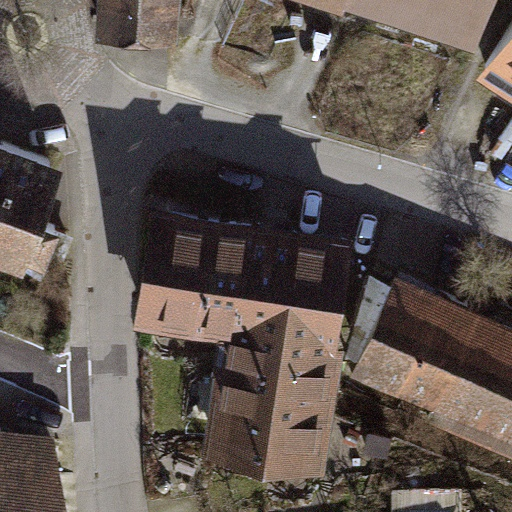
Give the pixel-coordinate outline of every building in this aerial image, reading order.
[(97,0),(95,36),(180,42),(182,0),(97,0)] [(304,0),(345,13),(346,6),(476,49),(492,0),(304,0)] [(511,24),(478,76),(511,98),(511,24)] [(0,130),(0,256),(34,268),(36,262),(53,268),(67,229),(50,223),(74,157),(0,130)] [(203,457),(326,475),(345,347),(338,345),(355,234),(152,204),(133,327),(217,340),(212,376),(216,377),(203,457)] [(427,421),(511,457),(511,321),(398,271),(394,283),(371,272),(346,356),(359,361),(352,374),(434,409),(427,421)] [(5,425),(0,491),(0,511),(76,511),(58,431),(5,425)]
